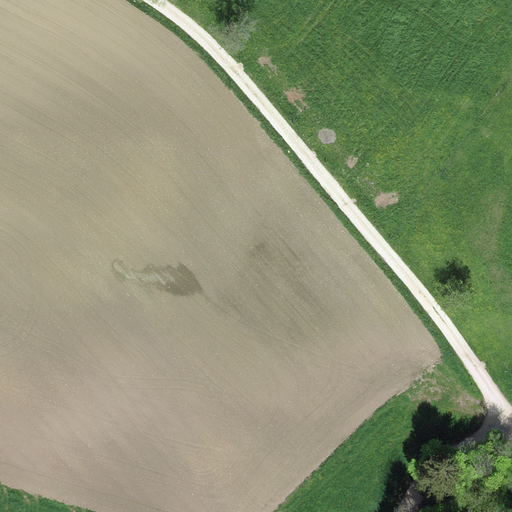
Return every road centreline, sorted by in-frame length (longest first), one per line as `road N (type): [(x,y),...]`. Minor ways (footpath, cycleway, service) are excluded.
road 1 (track): [(511,423),(277,121),(202,34),(151,0)]
road 2 (track): [(511,423),(444,468),(408,511)]
